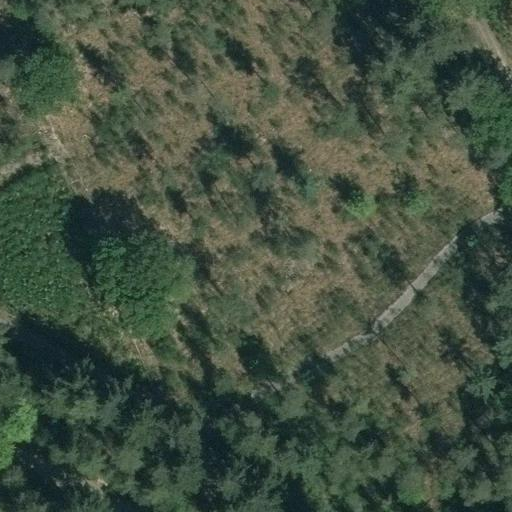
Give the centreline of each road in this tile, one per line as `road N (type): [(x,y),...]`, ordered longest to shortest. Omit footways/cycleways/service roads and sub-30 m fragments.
road 1 (track): [(511,213),(451,248),(367,339),(188,414),(0,312)]
road 2 (track): [(446,0),(511,130)]
